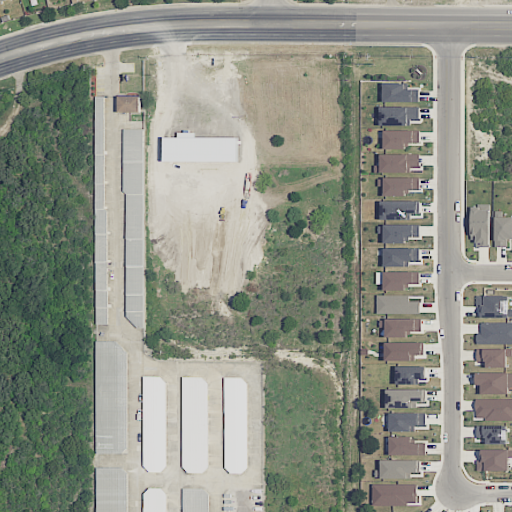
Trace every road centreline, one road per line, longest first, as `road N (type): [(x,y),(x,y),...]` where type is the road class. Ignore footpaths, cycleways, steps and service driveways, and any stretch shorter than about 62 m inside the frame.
road 1 (secondary): [(511,27),(152,28),(0,61)]
road 2 (residential): [(449,26),(451,492)]
